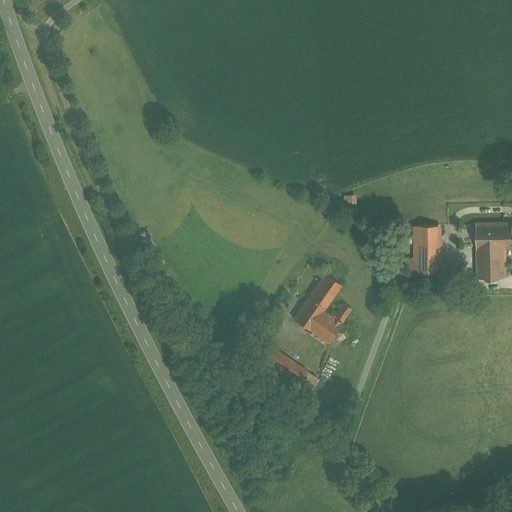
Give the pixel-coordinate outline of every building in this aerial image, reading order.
[(505,223),(478,224),(477,224),(477,247),(478,247),(478,277),(507,277),(506,256),(505,223)] [(437,225),(415,225),(415,257),(409,257),(409,271),(430,271),(430,272),(431,272),(431,271),(441,271),(441,256),(438,256),(437,225)] [(326,273),(308,299),(324,310),(342,284),(326,273)] [(324,310),(308,299),(294,319),(328,342),(352,308),(343,302),(333,317),(324,310)] [(312,375),(274,348),(263,364),(301,391),(312,375)]
